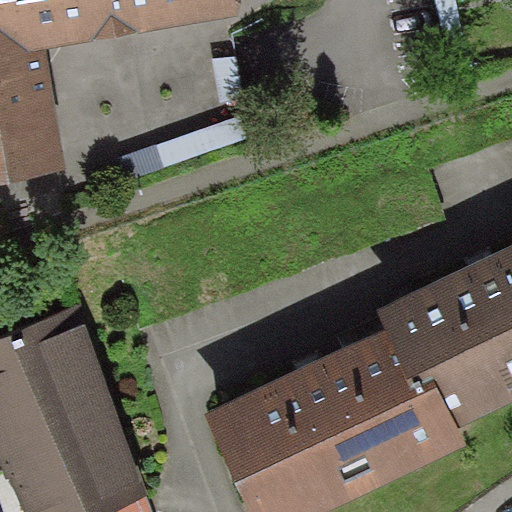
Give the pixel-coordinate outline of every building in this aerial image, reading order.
[(0,0),(0,156),(58,146),(38,25),(144,7),(185,0),(0,0)] [(424,156),(123,262),(144,320),(445,215),(424,156)] [(400,320),(448,420),(511,388),(511,244),(391,304),(400,320)] [(0,442),(7,440),(37,511),(94,511),(148,488),(80,307),(0,334),(0,442)] [(400,320),(220,406),(270,511),(295,511),(455,436),(448,420),(400,320)] [(0,511),(37,511),(7,440),(0,442),(0,511)] [(156,511),(148,488),(94,511),(156,511)]
